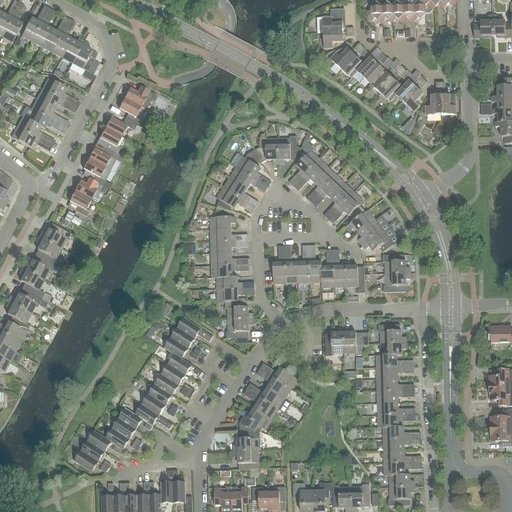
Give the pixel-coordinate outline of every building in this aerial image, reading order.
[(425,14),(429,14),(433,10),(436,7),(430,1),(430,0),(419,0),(419,2),(425,7),(425,14)] [(430,0),(430,1),(436,7),(438,5),(443,10),(447,7),(441,1),(440,0),(430,0)] [(2,14),(0,17),(0,36),(2,38),(20,5),(14,2),(6,16),(2,14)] [(375,19),(377,21),(382,15),(382,8),(377,2),(371,8),(371,12),(367,12),(367,18),(372,22),(375,19)] [(382,15),(377,21),(380,24),(385,19),(388,21),(393,15),(393,7),(387,2),(382,8),(382,15)] [(393,15),(388,21),(391,24),(396,19),(398,21),(404,15),(403,7),(398,2),(393,7),(393,15)] [(407,18),(409,20),(414,15),(414,7),(409,2),(403,7),(404,15),(398,21),(402,24),(407,18)] [(425,14),(425,7),(419,2),(414,7),(414,15),(409,20),(412,24),(418,18),(420,20),(425,14)] [(20,5),(2,38),(12,43),(22,25),(18,22),(25,8),(20,5)] [(32,43),(49,10),(44,7),(36,21),(31,19),(21,37),(32,43)] [(49,10),(32,43),(42,48),(52,30),(47,27),(55,13),(49,10)] [(331,18),(323,18),(316,19),(317,34),(323,34),(343,34),(343,29),(346,29),(345,10),(342,10),(331,11),(331,18)] [(474,26),(474,39),(489,39),(489,37),(493,37),(493,16),(490,16),(482,22),(480,22),(481,26),(474,26)] [(497,39),(511,38),(511,31),(511,25),(505,25),(505,22),(503,22),(495,16),(493,16),(493,37),(497,36),(497,39)] [(52,30),(42,48),(52,54),(69,21),(64,18),(56,32),(52,30)] [(69,21),(52,54),(62,59),(72,41),(67,38),(75,24),(69,21)] [(343,34),(323,34),(324,50),(333,49),(332,43),(343,43),(343,34)] [(72,41),(62,59),(72,65),(84,42),(78,39),(76,43),(72,41)] [(97,55),(93,52),(92,52),(92,51),(87,49),(89,45),(84,42),(72,65),(85,71),(87,73),(93,62),(97,55)] [(357,53),(362,48),(359,45),(354,50),(357,53)] [(362,48),(357,53),(360,56),(365,51),(362,48)] [(345,49),(336,53),(330,60),(341,71),(354,56),(347,50),(347,51),(345,49)] [(379,62),(385,57),(381,54),(376,59),(379,62)] [(357,73),(354,70),(360,64),(361,63),(354,56),(341,71),(348,77),(349,76),(351,79),(357,73)] [(385,57),(379,62),(383,65),(388,60),(385,57)] [(354,70),(357,73),(363,79),(377,65),(370,58),(363,66),(360,64),(354,70)] [(99,65),(97,64),(93,62),(87,73),(93,76),(99,65)] [(377,65),(363,79),(370,85),(377,78),(380,81),(387,74),(386,73),(385,74),(383,72),(384,71),(377,65)] [(398,74),(404,69),(400,66),(395,72),(398,74)] [(404,69),(398,74),(402,77),(407,72),(404,69)] [(85,71),(82,77),(90,81),(93,76),(87,73),(85,71)] [(377,78),(370,85),(371,85),(374,87),(373,88),(380,94),(393,80),(387,74),(380,81),(377,78)] [(418,86),(424,80),(420,77),(415,83),(418,86)] [(17,79),(13,86),(18,89),(22,82),(17,79)] [(511,79),(500,80),(494,80),(494,88),(497,87),(497,98),(497,99),(511,98),(511,79)] [(48,80),(42,90),(69,105),(72,99),(64,95),(66,90),(48,80)] [(390,103),(396,96),(393,93),(400,86),(393,80),(380,94),(387,101),(387,100),(390,103)] [(424,80),(418,86),(422,89),(427,83),(424,80)] [(393,93),(396,96),(402,103),(416,88),(409,82),(402,90),(399,87),(400,87),(400,86),(393,93)] [(8,86),(5,92),(11,94),(13,89),(8,86)] [(140,88),(137,93),(130,89),(124,100),(141,108),(149,113),(157,97),(149,93),(140,88)] [(416,88),(402,103),(414,113),(420,107),(416,103),(423,95),(416,88)] [(69,105),(42,90),(37,100),(55,110),(58,106),(66,110),(69,105)] [(456,95),(449,95),(449,96),(440,96),(441,116),(456,115),(456,95)] [(425,116),(441,116),(440,96),(431,97),(431,107),(425,108),(425,116)] [(511,110),(511,98),(497,99),(497,98),(491,98),(491,103),(497,103),(498,110),(498,111),(511,110)] [(55,110),(37,100),(31,110),(58,125),(61,119),(53,115),(55,110)] [(136,126),(139,120),(135,118),(141,108),(124,100),(119,110),(128,115),(125,120),(136,126)] [(31,110),(26,120),(41,128),(41,129),(44,131),(47,126),(55,130),(58,125),(31,110)] [(511,110),(498,111),(498,110),(492,110),(492,115),(498,115),(498,123),(511,122),(511,110)] [(26,120),(22,118),(17,128),(43,143),(46,137),(38,133),(41,129),(41,128),(26,120)] [(122,125),(111,119),(105,129),(122,138),(127,128),(133,131),(136,126),(125,120),(122,125)] [(511,122),(498,123),(495,123),(495,128),(501,128),(501,138),(504,138),(505,143),(505,145),(511,144),(511,122)] [(407,125),(403,130),(406,133),(410,136),(411,136),(413,130),(407,125)] [(43,143),(17,128),(11,139),(30,149),(32,144),(40,148),(43,143)] [(116,148),(122,138),(105,129),(100,139),(109,144),(106,149),(117,155),(117,154),(120,150),(116,148)] [(291,161),(295,162),(295,163),(296,163),(301,150),(296,148),(296,137),(289,138),(289,140),(278,140),(278,165),(284,165),(284,161),(291,161)] [(259,149),(254,152),(261,164),(262,164),(261,164),(265,161),(266,162),(266,161),(272,161),(273,165),(278,165),(278,140),(266,140),(266,138),(259,138),(259,149)] [(97,144),(106,149),(109,144),(100,139),(98,142),(97,144)] [(241,144),(246,154),(253,150),(248,140),(241,144)] [(106,149),(97,144),(96,147),(94,150),(103,154),(106,149)] [(94,150),(89,160),(111,172),(116,162),(114,161),(117,155),(106,149),(103,154),(94,150)] [(298,174),(289,184),(294,188),(320,160),(311,152),(309,154),(305,151),(301,150),(296,163),(299,164),(296,167),(301,172),(299,175),(298,174)] [(243,158),(236,168),(268,189),(271,183),(261,176),(260,177),(257,175),(261,169),(257,167),(261,164),(254,152),(247,155),(245,159),(243,158)] [(89,160),(83,170),(95,176),(92,182),(103,187),(106,182),(105,182),(111,172),(89,160)] [(320,160),(294,188),(298,192),(307,183),(306,182),(309,180),(314,184),(328,169),(320,160)] [(236,168),(230,178),(248,190),(251,184),(254,186),(254,187),(265,194),(268,189),(236,168)] [(337,177),(328,169),(314,184),(318,188),(316,191),(315,191),(306,200),(311,204),(337,177)] [(3,174),(0,177),(0,182),(9,188),(12,182),(3,174)] [(324,199),(326,196),(331,201),(346,185),(337,177),(311,204),(316,209),(325,199),(324,199)] [(230,178),(223,188),(255,209),(259,203),(248,196),(247,197),(244,195),(248,190),(230,178)] [(9,188),(0,182),(0,202),(5,206),(8,200),(5,198),(7,194),(6,193),(9,188)] [(103,187),(92,182),(89,187),(80,182),(75,192),(91,201),(97,191),(100,193),(103,188),(103,187)] [(103,187),(103,188),(109,192),(113,186),(106,182),(103,187)] [(331,201),(336,205),(333,208),(333,207),(324,217),(328,221),(354,193),(346,185),(331,201)] [(235,210),(238,204),(241,206),(241,207),(252,214),(255,209),(223,188),(217,199),(219,200),(216,208),(230,212),(231,208),(235,210)] [(91,201),(75,192),(69,202),(78,207),(75,212),(86,218),(89,213),(86,211),(91,201)] [(354,193),(328,221),(333,225),(342,216),(341,215),(344,213),(349,217),(359,206),(363,202),(354,193)] [(359,206),(349,217),(354,222),(348,226),(351,231),(354,229),(358,234),(375,221),(368,211),(365,213),(359,206)] [(210,219),(210,231),(231,230),(231,224),(235,224),(235,218),(229,218),(230,212),(216,208),(214,219),(210,219)] [(68,212),(64,220),(69,223),(70,223),(74,215),(68,212)] [(358,234),(362,239),(358,241),(362,246),(382,231),(389,226),(381,216),(375,221),(358,234)] [(74,217),(71,223),(78,227),(82,222),(74,217)] [(62,220),(60,225),(66,228),(69,223),(64,220),(62,219),(62,220)] [(52,225),(51,226),(49,230),(48,230),(45,235),(42,233),(39,238),(61,250),(66,240),(68,241),(71,235),(52,225)] [(382,231),(362,246),(365,250),(369,248),(373,253),(379,249),(382,254),(392,246),(393,247),(400,242),(389,226),(382,231)] [(210,231),(210,243),(248,242),(248,236),(235,236),(235,237),(231,237),(231,230),(210,231)] [(38,251),(35,256),(54,267),(58,261),(56,260),(61,250),(39,238),(36,244),(39,246),(37,250),(38,251)] [(98,239),(94,247),(99,250),(103,242),(98,239)] [(210,243),(211,255),(232,254),(232,248),(235,248),(235,249),(248,248),(248,242),(210,243)] [(279,264),(273,264),(273,286),(286,285),(285,247),(278,248),(279,261),(279,264)] [(291,247),(285,247),(286,285),(298,285),(297,264),(291,264),(290,260),(291,260),(291,247)] [(303,264),(297,264),(298,285),(310,284),(309,247),(302,247),(303,260),(303,264)] [(315,247),(309,247),(310,284),(321,284),(321,268),(321,263),(315,263),(314,260),(315,260),(315,247)] [(328,268),(321,268),(321,284),(321,289),(334,289),(333,251),(326,251),(327,264),(328,268)] [(339,251),(333,251),(334,289),(346,288),(345,267),(339,268),(339,264),(339,251)] [(211,255),(211,267),(249,266),(249,260),(236,260),(236,261),(232,261),(232,254),(211,255)] [(25,264),(22,270),(44,282),(50,272),(51,273),(54,267),(35,256),(32,262),(31,261),(29,266),(25,264)] [(385,263),(385,275),(410,274),(410,269),(406,269),(406,262),(405,262),(405,256),(382,257),(383,263),(385,263)] [(359,294),(363,294),(365,294),(364,281),(358,281),(357,268),(357,267),(351,267),(351,263),(345,263),(345,267),(346,288),(358,288),(358,294),(359,294)] [(211,279),(216,279),(232,278),(232,272),(236,272),(236,273),(249,272),(249,266),(211,267),(211,279)] [(25,284),(22,290),(41,300),(44,294),(39,291),(44,282),(22,270),(19,275),(23,277),(20,282),(25,284)] [(385,287),(383,287),(383,294),(405,293),(405,287),(406,287),(406,280),(410,280),(410,274),(385,275),(385,287)] [(216,279),(217,291),(254,290),(254,284),(241,284),(241,285),(238,285),(237,278),(232,278),(216,279)] [(9,303),(31,315),(36,305),(38,306),(44,310),(48,304),(41,300),(22,290),(21,291),(19,295),(18,295),(15,299),(12,297),(9,303)] [(217,303),(225,303),(238,302),(238,296),(242,296),(254,296),(254,290),(217,291),(217,303)] [(227,309),(228,321),(253,320),(253,315),(248,315),(248,308),(247,308),(247,302),(238,302),(225,303),(225,309),(227,309)] [(9,303),(6,309),(9,310),(7,315),(11,318),(9,323),(26,332),(29,327),(26,325),(31,315),(9,303)] [(213,338),(202,330),(184,318),(183,319),(184,319),(178,329),(177,328),(177,329),(195,340),(197,336),(209,343),(213,338)] [(236,344),(248,344),(248,339),(248,333),(249,333),(249,326),(253,326),(253,320),(228,321),(228,333),(226,333),(226,340),(236,339),(236,344)] [(0,324),(0,331),(21,343),(26,332),(9,323),(8,322),(5,327),(0,324)] [(400,332),(400,327),(400,326),(378,326),(378,333),(380,333),(380,345),(406,344),(406,338),(401,339),(401,332),(400,332)] [(511,346),(511,345),(511,331),(511,332),(511,328),(488,328),(488,337),(491,337),(491,344),(511,343),(511,346)] [(195,340),(177,329),(171,339),(188,350),(194,340),(195,340)] [(331,335),(327,335),(325,335),(326,357),(332,357),(332,355),(344,355),(343,329),(338,330),(338,334),(331,334),(331,335)] [(362,334),(357,334),(356,334),(356,333),(349,333),(349,329),(343,329),(344,355),(356,354),(356,356),(362,356),(362,347),(362,334)] [(0,331),(0,344),(15,353),(21,343),(0,331)] [(188,350),(171,339),(170,339),(171,339),(165,349),(164,349),(174,356),(175,355),(181,360),(182,360),(188,350),(188,351),(188,350)] [(0,357),(10,363),(15,353),(0,344),(0,357)] [(380,345),(381,357),(397,356),(397,357),(402,356),(402,350),(406,350),(406,344),(380,345)] [(175,355),(174,356),(168,365),(185,377),(185,376),(191,367),(192,367),(192,366),(182,360),(181,360),(175,355)] [(414,368),(414,363),(414,362),(401,362),(401,363),(397,363),(397,357),(397,356),(381,357),(375,357),(376,369),(414,368)] [(0,370),(5,373),(10,363),(0,357),(0,370)] [(263,364),(260,370),(291,390),(298,380),(280,368),(276,374),(273,372),(274,371),(263,364)] [(185,377),(168,365),(167,365),(168,366),(162,375),(161,375),(179,387),(179,386),(185,377)] [(376,369),(376,381),(398,380),(397,374),(401,374),(401,375),(414,374),(414,368),(376,369)] [(260,370),(257,374),(256,375),(267,382),(267,381),(270,383),(267,389),(285,400),(291,390),(260,370)] [(489,383),(489,389),(511,388),(511,370),(501,371),(501,377),(489,377),(490,383),(489,383)] [(179,387),(161,375),(161,376),(155,385),(172,397),(172,396),(178,387),(179,387)] [(414,392),(414,387),(414,386),(401,386),(401,387),(398,387),(398,380),(376,381),(377,393),(414,392)] [(172,397),(155,385),(154,386),(155,386),(149,395),(148,395),(166,407),(165,407),(172,397)] [(250,385),(247,390),(278,410),(285,400),(267,389),(263,394),(260,392),(261,392),(250,385)] [(186,386),(183,390),(192,396),(195,391),(186,386)] [(511,388),(489,389),(489,395),(490,395),(490,401),(502,401),(502,407),(511,406),(511,388)] [(192,396),(183,390),(180,394),(189,400),(192,396)] [(257,404),(254,409),(272,421),(278,410),(247,390),(243,395),(254,402),(257,404)] [(377,393),(377,405),(398,404),(398,398),(402,398),(402,399),(415,398),(414,392),(377,393)] [(166,407),(148,395),(148,396),(142,405),(141,405),(159,417),(165,407),(166,407)] [(304,404),(301,410),(305,413),(309,407),(304,404)] [(415,416),(415,411),(415,410),(402,410),(402,411),(398,411),(398,404),(377,405),(377,417),(415,416)] [(156,421),(161,424),(170,430),(173,425),(159,417),(141,405),(141,406),(142,406),(135,416),(142,420),(142,421),(147,424),(152,427),(153,427),(152,427),(156,421)] [(119,419),(118,419),(136,431),(136,430),(142,421),(142,420),(135,416),(125,409),(125,410),(119,419)] [(240,430),(240,434),(260,433),(262,429),(265,431),(272,421),(254,409),(250,414),(247,412),(239,424),(240,430)] [(511,411),(502,412),(502,418),(491,418),(491,424),(490,424),(490,430),(511,430),(511,411)] [(415,422),(415,421),(415,416),(377,417),(378,429),(383,429),(399,428),(399,422),(402,422),(402,423),(415,422)] [(136,431),(118,419),(119,420),(112,429),(130,441),(130,440),(129,440),(136,431)] [(383,429),(383,441),(421,440),(421,433),(408,434),(408,435),(404,435),(404,428),(399,428),(383,429)] [(130,441),(112,429),(112,430),(106,439),(106,440),(111,443),(111,444),(116,446),(121,450),(123,451),(123,450),(129,441),(130,441)] [(511,430),(490,430),(490,436),(491,436),(491,442),(503,442),(503,448),(511,447),(511,430)] [(106,440),(106,439),(94,432),(93,432),(94,432),(88,442),(87,442),(105,453),(111,444),(111,443),(106,440)] [(238,434),(238,439),(238,440),(237,440),(237,447),(233,447),(233,452),(258,452),(258,440),(260,440),(260,433),(240,434),(238,434)] [(421,446),(421,445),(421,440),(383,441),(383,453),(405,452),(404,446),(408,446),(421,446)] [(105,453),(87,442),(81,452),(98,463),(104,453),(105,454),(105,453)] [(98,463),(81,452),(80,452),(81,452),(75,462),(74,462),(92,474),(92,473),(98,463),(98,464),(98,463)] [(239,464),(239,471),(261,470),(261,463),(259,463),(258,452),(233,452),(233,458),(237,458),(238,465),(239,464)] [(383,453),(384,465),(421,464),(421,457),(408,458),(405,459),(405,452),(383,453)] [(422,470),(422,469),(421,464),(384,465),(384,477),(389,477),(405,476),(405,470),(409,470),(422,470)] [(389,477),(389,489),(415,488),(414,482),(410,482),(410,476),(405,476),(389,477)] [(161,483),(161,496),(161,504),(162,504),(173,504),(173,483),(172,483),(172,484),(161,484),(161,483)] [(192,511),(192,498),(191,498),(186,498),(185,483),(184,483),(173,484),(173,483),(173,504),(174,504),(185,503),(185,511),(192,511)] [(313,511),(313,492),(307,492),(304,484),(293,485),(293,499),(301,499),(301,511),(313,511)] [(318,492),(313,492),(313,511),(325,511),(325,498),(332,498),(332,487),(332,484),(321,484),(318,492)] [(333,509),(334,509),(339,509),(339,510),(345,509),(345,511),(351,511),(351,488),(339,488),(339,486),(332,487),(332,498),(333,509)] [(363,508),(365,508),(370,508),(369,486),(362,486),(362,488),(351,488),(351,511),(356,511),(357,509),(363,509),(363,508)] [(231,511),(231,488),(225,488),(225,490),(215,490),(215,503),(221,503),(221,511),(231,511)] [(231,488),(231,511),(242,511),(242,502),(248,502),(248,489),(238,489),(238,488),(231,488)] [(269,493),(269,511),(279,511),(280,501),(286,501),(285,488),(275,489),(275,493),(269,493)] [(410,507),(410,501),(410,500),(411,500),(411,494),(415,494),(415,488),(389,489),(390,500),(388,500),(388,507),(410,507)] [(258,511),(269,511),(269,493),(263,494),(263,489),(252,489),(252,502),(259,502),(258,511)] [(114,497),(113,497),(113,511),(125,511),(125,496),(125,497),(114,497)] [(126,496),(125,496),(125,511),(137,511),(137,496),(137,497),(126,497),(126,496)] [(138,496),(137,496),(137,511),(149,511),(149,496),(138,497),(138,496)] [(149,496),(149,511),(161,511),(162,504),(161,504),(161,496),(150,496),(149,496)] [(113,511),(113,497),(102,498),(102,497),(101,497),(101,511),(113,511)]
